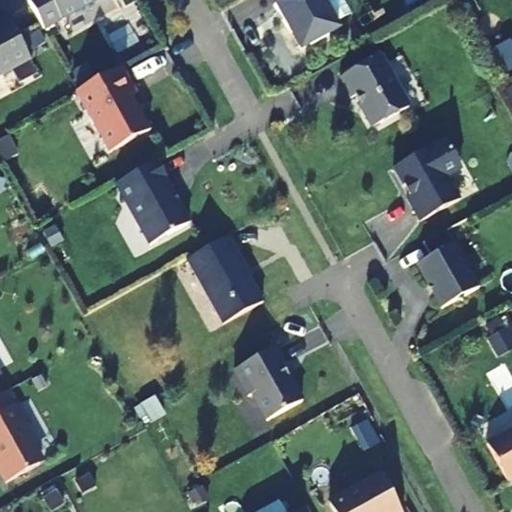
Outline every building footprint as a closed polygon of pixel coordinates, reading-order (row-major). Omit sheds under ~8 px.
[(26,0),(44,30),(97,0),(26,0)] [(337,30),(320,0),(280,0),(282,2),(274,6),(286,28),(287,27),(300,51),(310,45),(311,46),(328,36),(327,36),(337,30)] [(0,76),(30,60),(7,19),(0,22),(0,76)] [(408,109),(379,57),(340,78),(351,99),(355,97),(373,128),(408,109)] [(136,94),(122,67),(77,92),(76,92),(110,153),(150,132),(131,96),(136,94)] [(406,199),(420,223),(458,202),(446,178),(461,169),(445,140),(393,169),(408,198),(406,199)] [(157,162),(116,185),(150,246),(189,225),(165,180),(167,178),(157,162)] [(478,289),(446,232),(423,244),(430,258),(416,266),(426,282),(428,281),(443,308),(456,301),(461,303),(463,297),(478,289)] [(249,278),(227,237),(187,260),(223,325),(262,304),(248,278),(249,278)] [(285,365),(275,348),(234,371),(248,397),(252,395),(267,422),(301,402),(282,367),(285,365)] [(12,406),(5,393),(0,395),(0,475),(5,485),(39,466),(41,458),(28,436),(30,431),(15,404),(12,406)] [(154,398),(140,406),(150,423),(164,416),(154,398)] [(363,450),(379,441),(370,425),(354,434),(363,450)] [(511,431),(487,446),(507,483),(511,480),(511,431)] [(401,511),(381,475),(328,504),(332,511),(401,511)] [(208,499),(201,489),(188,496),(194,506),(208,499)]
